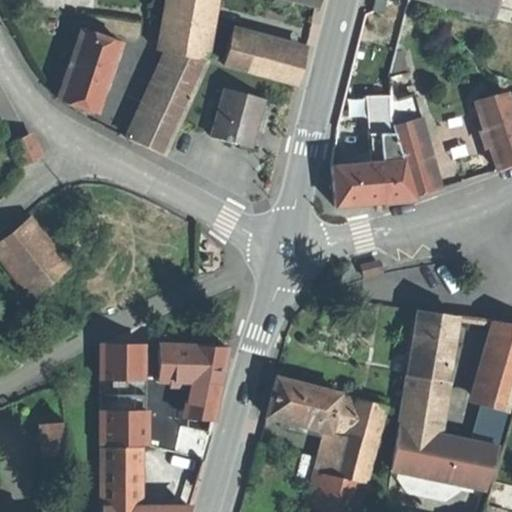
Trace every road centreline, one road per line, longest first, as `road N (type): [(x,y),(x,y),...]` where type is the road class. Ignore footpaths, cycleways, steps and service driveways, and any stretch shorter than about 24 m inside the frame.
road 1 (residential): [(287,247),(81,145),(38,116),(0,54)]
road 2 (secondary): [(287,247),(206,511)]
road 3 (secondary): [(342,0),(287,247)]
road 4 (residential): [(287,247),(485,202)]
